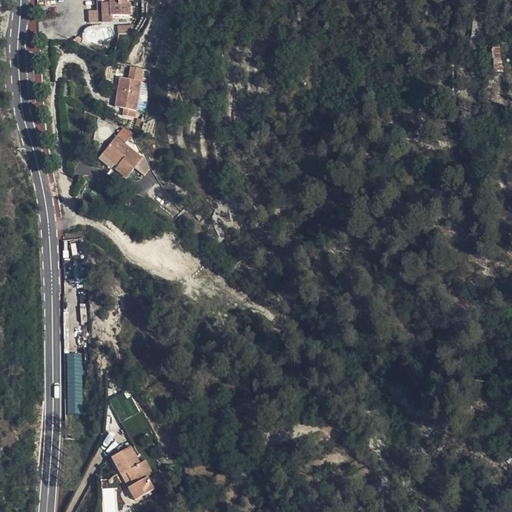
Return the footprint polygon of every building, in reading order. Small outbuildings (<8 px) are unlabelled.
[(119,0),(89,0),(88,14),(78,13),(77,25),(99,27),(100,22),(120,26),(121,10),(119,9),(119,0)] [(108,41),(91,40),(91,48),(107,50),(108,41)] [(502,71),(500,45),(491,46),(494,71),(502,71)] [(136,70),(127,68),(123,68),(121,80),(113,79),(107,106),(114,108),(113,117),(128,119),(129,112),(134,84),(136,70)] [(129,112),(135,113),(141,102),(141,85),(134,84),(129,112)] [(127,164),(136,171),(142,163),(138,148),(135,152),(107,132),(97,146),(112,159),(109,162),(108,165),(120,174),(127,164)] [(94,151),(109,162),(112,159),(97,146),(94,151)] [(82,413),(80,354),(66,354),(68,414),(82,413)] [(134,397),(122,399),(124,407),(130,406),(132,413),(136,413),(134,397)] [(134,436),(142,431),(133,417),(119,427),(132,446),(139,442),(134,436)] [(146,437),(142,431),(134,436),(139,442),(146,437)] [(143,507),(161,496),(154,484),(161,480),(150,462),(144,466),(134,450),(115,461),(129,483),(136,479),(143,491),(136,495),(143,507)] [(136,479),(129,483),(136,495),(143,491),(136,479)]
